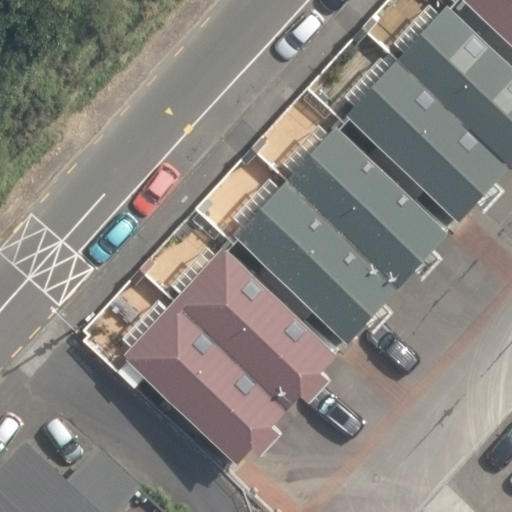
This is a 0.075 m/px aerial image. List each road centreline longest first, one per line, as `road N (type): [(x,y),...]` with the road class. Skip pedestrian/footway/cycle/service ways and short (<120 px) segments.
road 1 (residential): [(271,0),(3,295)]
road 2 (unclassified): [(208,511),(178,469),(3,295)]
